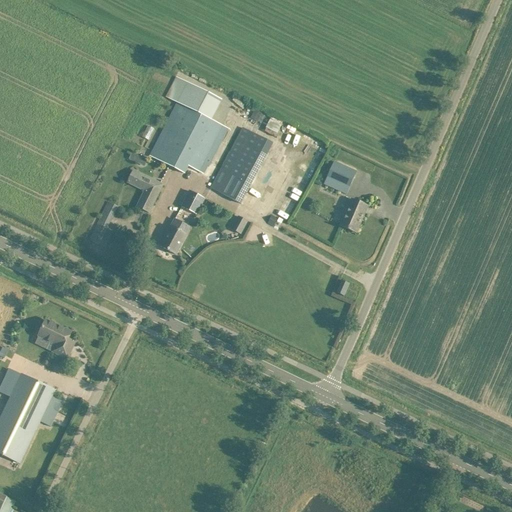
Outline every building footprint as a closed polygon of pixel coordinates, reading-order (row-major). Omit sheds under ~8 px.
[(177,102),(150,156),(184,173),(188,166),(199,171),(204,174),(207,167),(208,168),(228,129),(222,126),(218,123),(212,120),(219,107),(222,101),(176,77),(166,97),(177,102)] [(251,118),(261,123),(266,113),(256,107),(251,118)] [(270,118),(265,131),(277,135),(282,122),(270,118)] [(273,144),(243,127),(210,188),(241,204),(273,144)] [(132,153),(129,159),(135,162),(138,156),(132,153)] [(334,161),(328,177),(324,184),(346,194),(350,186),(356,171),(334,161)] [(149,212),(153,203),(163,185),(133,170),(127,182),(145,191),(137,207),(149,212)] [(190,191),(186,198),(182,207),(196,214),(205,199),(190,191)] [(283,226),(297,194),(290,191),(280,214),(276,223),(283,226)] [(352,199),(349,206),(340,226),(356,233),(367,206),(352,199)] [(272,215),(267,223),(273,226),(277,218),(272,215)] [(247,222),(238,217),(235,223),(244,228),(247,222)] [(175,219),(165,237),(161,246),(175,254),(190,227),(175,219)] [(99,221),(89,240),(98,245),(108,225),(99,221)] [(349,284),(342,281),(337,293),(344,296),(349,284)] [(71,332),(46,320),(37,338),(53,346),(51,350),(67,358),(74,343),(67,339),(71,332)] [(17,383),(0,418),(0,453),(11,459),(20,463),(40,423),(51,428),(63,402),(52,397),(55,390),(22,374),(18,382),(17,383)]
